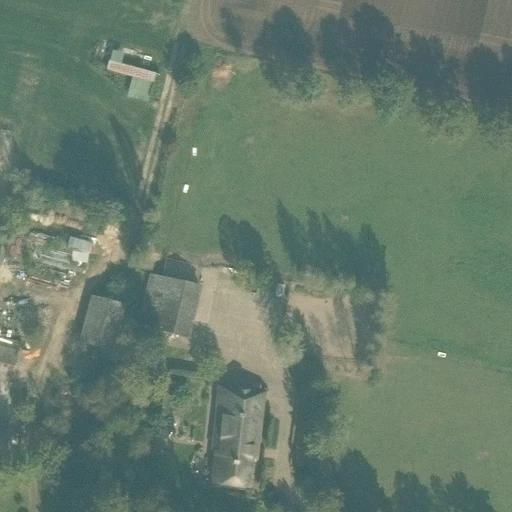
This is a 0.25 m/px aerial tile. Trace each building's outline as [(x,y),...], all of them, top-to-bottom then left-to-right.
[(107,61),(105,70),(151,84),(154,74),(107,61)] [(137,327),(189,339),(200,288),(148,276),(137,327)] [(78,344),(112,353),(126,294),(106,289),(103,301),(90,298),(78,344)] [(0,363),(13,366),(19,342),(0,337),(0,363)] [(211,451),(219,452),(215,484),(247,488),(251,458),(248,457),(249,448),(256,448),(260,416),(256,416),(259,393),(219,387),(211,451)] [(39,444),(63,446),(65,434),(40,432),(39,444)]
